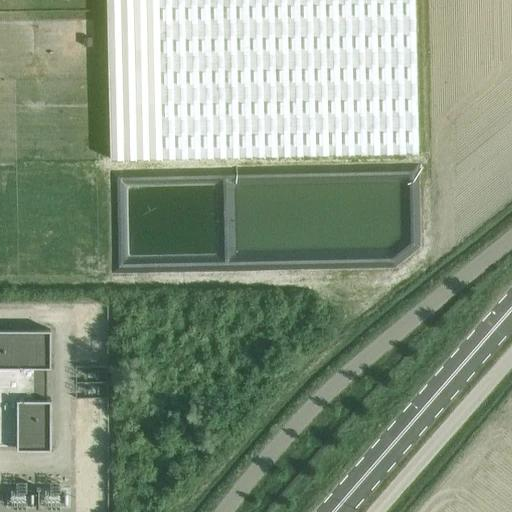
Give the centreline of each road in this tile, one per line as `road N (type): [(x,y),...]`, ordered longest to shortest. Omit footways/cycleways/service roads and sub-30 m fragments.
road 1 (unclassified): [(226,511),(324,393),(511,237)]
road 2 (primary): [(333,511),(511,307)]
road 3 (unclassified): [(375,511),(511,354)]
